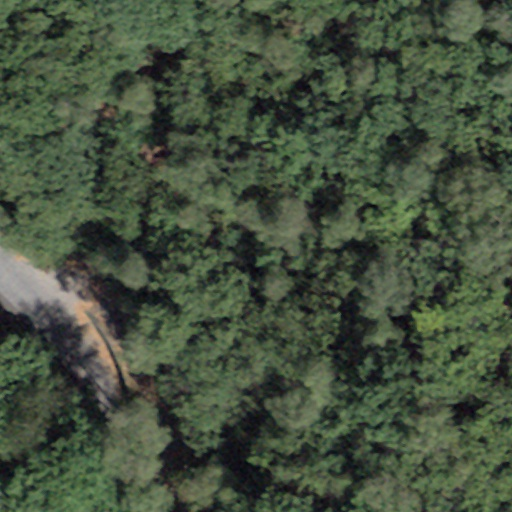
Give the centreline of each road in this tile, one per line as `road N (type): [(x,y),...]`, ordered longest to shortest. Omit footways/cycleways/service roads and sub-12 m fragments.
road 1 (track): [(185,511),(138,347),(114,307),(76,285),(25,291)]
road 2 (unclassified): [(0,269),(78,351),(98,386),(116,441),(123,511)]
